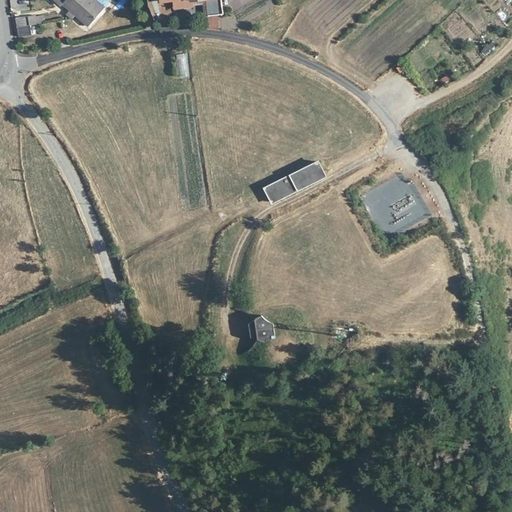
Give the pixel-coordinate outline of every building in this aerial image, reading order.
[(77,14),(90,24),(105,6),(98,0),(57,0),(63,5),(65,3),(73,10),(69,14),(74,18),(77,14)] [(192,0),(192,2),(206,1),(208,13),(223,11),(222,2),(221,0),(192,0)] [(233,0),(222,2),(223,11),(224,15),(235,13),(233,0)] [(33,18),(20,20),(23,37),(36,35),(33,18)] [(177,54),(178,77),(188,77),(188,54),(177,54)] [(400,64),(396,67),(400,72),(404,68),(400,64)] [(317,158),(262,185),(270,202),(325,174),(317,158)] [(263,316),(251,323),(253,338),(267,343),(268,340),(276,338),(275,324),(273,323),(271,323),(269,321),(263,316)] [(296,357),(299,351),(298,342),(291,336),(281,336),(275,342),(273,348),(274,354),(281,360),(292,360),(296,357)]
